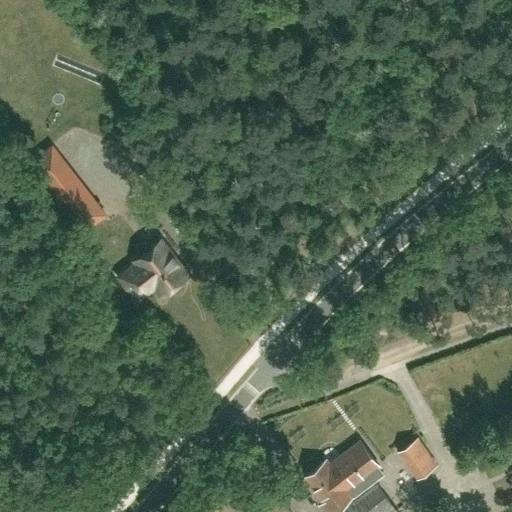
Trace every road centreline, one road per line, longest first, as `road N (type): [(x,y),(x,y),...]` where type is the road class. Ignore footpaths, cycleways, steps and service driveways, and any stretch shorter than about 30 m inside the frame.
road 1 (tertiary): [(149,511),(420,206),(511,137)]
road 2 (track): [(353,373),(511,313)]
